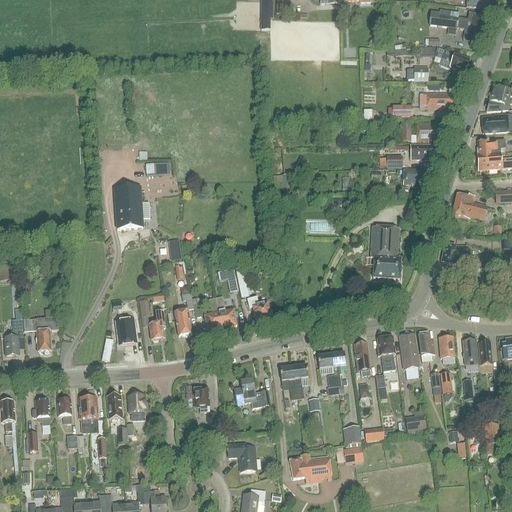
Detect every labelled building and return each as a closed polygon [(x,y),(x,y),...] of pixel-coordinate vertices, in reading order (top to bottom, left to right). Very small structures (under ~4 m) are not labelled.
[(261,0),(261,32),(271,32),(272,21),(273,21),(273,0),(261,0)] [(467,0),(466,8),(479,10),(479,8),(490,10),(491,0),(467,0)] [(282,9),(282,3),(276,3),(276,16),(290,16),(290,9),(282,9)] [(439,17),(438,18),(437,28),(457,30),(465,31),(463,41),(473,44),(473,41),(481,43),(486,19),(483,19),(484,16),(469,14),(468,21),(439,17)] [(437,28),(438,18),(431,17),(430,27),(437,28)] [(421,59),(434,59),(437,48),(416,50),(416,59),(421,58),(421,59)] [(437,51),(434,58),(435,60),(441,62),(439,66),(440,68),(447,70),(449,70),(449,68),(465,74),(470,62),(437,51)] [(427,84),(427,70),(413,70),(413,71),(413,81),(413,84),(427,84)] [(511,98),(511,92),(511,91),(502,88),(501,90),(493,88),(486,114),(503,113),(508,112),(511,103),(509,103),(510,98),(511,98)] [(452,107),(455,107),(455,99),(452,99),(452,95),(419,96),(420,111),(452,111),(452,107)] [(392,109),(393,119),(412,119),(412,108),(392,109)] [(493,119),(482,120),(483,135),(509,134),(509,133),(511,132),(511,116),(493,118),(493,119)] [(447,127),(438,127),(438,125),(416,125),(416,138),(411,138),(411,126),(402,126),(402,144),(416,144),(431,144),(431,146),(444,145),(444,140),(448,140),(447,127)] [(477,151),(478,157),(497,156),(497,151),(505,151),(505,142),(496,143),(494,143),(493,142),(489,142),(489,143),(478,144),(478,151),(477,151)] [(429,160),(440,160),(440,148),(410,148),(410,162),(430,162),(429,160)] [(478,157),(477,157),(478,173),(502,171),(511,170),(511,162),(501,163),(500,155),(497,156),(478,157)] [(303,171),(307,162),(300,158),(296,167),(303,171)] [(387,170),(402,170),(402,158),(387,158),(387,170)] [(152,178),(170,177),(169,165),(152,166),(152,178)] [(432,185),(433,176),(429,176),(429,173),(403,172),(402,187),(411,187),(411,189),(419,189),(419,188),(428,188),(429,185),(432,185)] [(289,177),(273,178),(274,195),(290,194),(289,177)] [(117,232),(142,230),(139,189),(115,191),(117,232)] [(495,205),(511,203),(511,191),(494,193),(495,205)] [(468,199),(457,197),(452,217),(469,221),(470,218),(480,221),(481,214),(485,215),(486,209),(473,206),(475,199),(468,197),(468,199)] [(493,238),(501,238),(501,227),(493,227),(493,238)] [(399,282),(400,261),(396,261),(398,231),(372,229),(370,260),(374,260),(372,281),(399,282)] [(497,269),(497,259),(492,259),(466,259),(466,249),(455,249),(444,247),(441,265),(455,267),(455,269),(465,269),(465,270),(492,270),(497,269)] [(180,250),(170,252),(171,264),(182,262),(180,250)] [(10,267),(0,268),(0,283),(12,282),(10,267)] [(182,267),(176,268),(177,282),(184,281),(182,267)] [(237,282),(241,300),(248,299),(244,280),(237,282)] [(193,311),(191,301),(190,296),(182,297),(183,303),(186,303),(187,312),(193,311)] [(216,301),(222,332),(223,331),(223,333),(231,332),(230,330),(237,329),(234,312),(225,314),(222,299),(216,301)] [(270,321),(272,321),(268,305),(259,308),(257,299),(247,302),(250,311),(252,310),(256,325),(264,322),(265,324),(271,322),(270,321)] [(191,301),(193,311),(195,320),(202,319),(198,300),(191,301)] [(207,335),(222,332),(216,301),(208,302),(211,317),(204,319),(207,335)] [(142,320),(150,319),(148,303),(139,304),(142,320)] [(178,340),(192,337),(188,313),(174,316),(178,340)] [(157,326),(149,327),(151,344),(164,342),(162,331),(165,331),(163,315),(155,316),(157,326)] [(35,321),(23,322),(24,335),(36,334),(38,355),(51,354),(49,333),(58,333),(58,320),(35,321)] [(10,340),(4,340),(5,359),(19,358),(18,340),(23,339),(22,322),(12,322),(13,334),(10,334),(10,340)] [(135,322),(116,324),(119,348),(136,345),(134,331),(136,331),(135,322)] [(420,357),(435,356),(433,342),(430,343),(428,335),(417,336),(420,357)] [(413,336),(399,338),(400,349),(400,350),(403,372),(405,372),(406,382),(418,380),(417,371),(418,370),(413,336)] [(392,357),(394,357),(392,339),(375,342),(377,358),(378,358),(380,375),(394,373),(392,357)] [(440,361),(454,359),(452,339),(438,341),(440,361)] [(504,360),(511,359),(511,339),(505,341),(506,345),(502,346),(504,360)] [(464,356),(462,357),(463,360),(464,361),(465,368),(465,372),(468,376),(478,375),(478,367),(475,343),(462,344),(464,356)] [(480,368),(492,367),(490,345),(478,346),(480,368)] [(367,346),(354,347),(355,356),(354,357),(355,360),(356,361),(356,363),(359,363),(361,378),(371,377),(367,346)] [(334,384),(340,383),(339,377),(340,377),(339,369),(345,368),(343,355),(330,357),(332,370),(333,378),(334,384)] [(318,372),(332,370),(330,357),(316,359),(318,372)] [(290,397),(291,403),(303,401),(302,389),(300,389),(299,382),(307,380),(305,368),(292,370),(296,396),(290,397)] [(288,383),(290,397),(296,396),(292,370),(279,371),(282,384),(288,383)] [(453,398),(450,374),(440,375),(442,398),(445,397),(445,404),(448,404),(453,398)] [(432,389),(439,389),(438,375),(431,376),(432,389)] [(383,377),(376,378),(379,401),(387,400),(383,377)] [(328,391),(341,389),(340,383),(334,384),(333,378),(327,379),(328,391)] [(241,391),(233,392),(236,407),(251,404),(252,411),(271,408),(268,393),(259,394),(261,402),(257,403),(253,381),(240,384),(241,391)] [(369,399),(368,390),(367,386),(358,387),(359,391),(360,400),(369,399)] [(209,414),(209,409),(208,391),(194,392),(195,410),(199,409),(199,414),(209,414)] [(109,422),(121,421),(119,398),(107,399),(109,422)] [(137,422),(144,421),(142,398),(128,399),(129,416),(136,415),(137,422)] [(87,400),(89,436),(95,436),(98,435),(95,400),(93,400),(93,399),(87,400)] [(81,436),(89,436),(87,400),(81,400),(81,401),(78,402),(81,436)] [(69,402),(63,403),(62,401),(59,402),(59,403),(57,403),(58,420),(64,419),(65,427),(71,427),(69,402)] [(308,403),(309,414),(319,413),(318,401),(308,403)] [(33,412),(32,413),(32,419),(33,420),(37,420),(37,421),(41,421),(41,428),(49,428),(47,403),(42,404),(40,402),(38,403),(37,404),(36,404),(36,412),(33,412)] [(13,404),(0,405),(0,410),(1,426),(4,426),(5,434),(11,434),(12,438),(5,439),(5,449),(13,448),(14,475),(18,475),(14,425),(13,404)] [(208,431),(217,431),(216,416),(207,416),(208,431)] [(405,421),(408,438),(426,435),(423,418),(405,421)] [(271,424),(267,431),(272,435),(277,429),(271,424)] [(484,427),(486,457),(500,455),(498,426),(484,427)] [(348,447),(359,446),(357,429),(345,431),(348,447)] [(127,447),(126,438),(126,430),(116,431),(118,447),(127,447)] [(363,432),(365,444),(383,441),(382,430),(363,432)] [(383,431),(384,438),(394,437),(393,430),(383,431)] [(449,434),(450,444),(457,444),(457,433),(449,434)] [(27,436),(28,454),(38,454),(37,435),(27,436)] [(77,450),(76,439),(76,438),(66,438),(67,451),(77,450)] [(276,439),(271,442),(274,447),(279,444),(276,439)] [(98,461),(106,460),(104,441),(97,441),(98,461)] [(241,475),(257,474),(255,450),(246,450),(246,446),(227,448),(228,461),(239,460),(241,475)] [(345,467),(364,464),(361,449),(343,452),(343,449),(337,450),(337,455),(336,455),(337,466),(345,465),(345,467)] [(305,485),(331,481),(327,459),(309,461),(308,457),(300,459),(301,462),(290,463),(292,482),(304,480),(305,485)] [(54,477),(46,478),(47,486),(55,485),(54,477)] [(144,494),(143,494),(144,507),(151,507),(151,511),(166,511),(165,498),(154,499),(154,494),(149,494),(148,487),(144,487),(144,494)] [(243,497),(241,511),(256,511),(258,504),(264,504),(265,493),(251,492),(250,498),(243,497)] [(144,507),(143,494),(137,495),(138,504),(125,505),(125,511),(139,511),(139,508),(144,507)] [(100,511),(106,510),(105,498),(98,499),(98,504),(86,505),(86,511),(100,511)] [(125,511),(125,505),(112,506),(111,498),(105,498),(106,510),(112,510),(111,511),(125,511)] [(67,511),(66,501),(60,502),(60,511),(48,511),(67,511)] [(66,501),(67,511),(86,511),(86,505),(74,506),(73,501),(66,501)]
